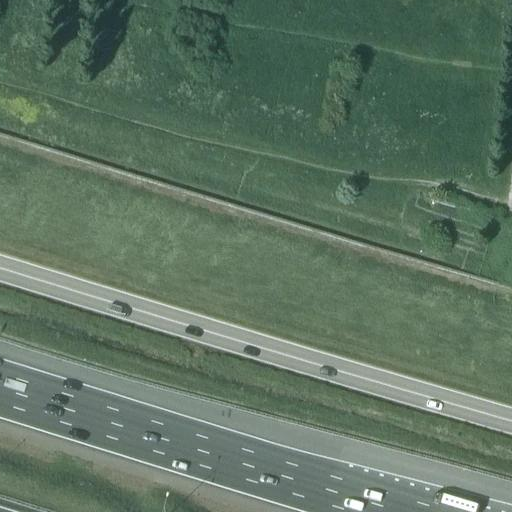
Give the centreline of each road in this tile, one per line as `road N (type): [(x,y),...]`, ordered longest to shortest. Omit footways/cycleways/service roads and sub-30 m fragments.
road 1 (primary): [(0,272),(511,424)]
road 2 (track): [(0,77),(354,180),(447,192),(511,211)]
road 3 (motorway): [(394,511),(0,392)]
